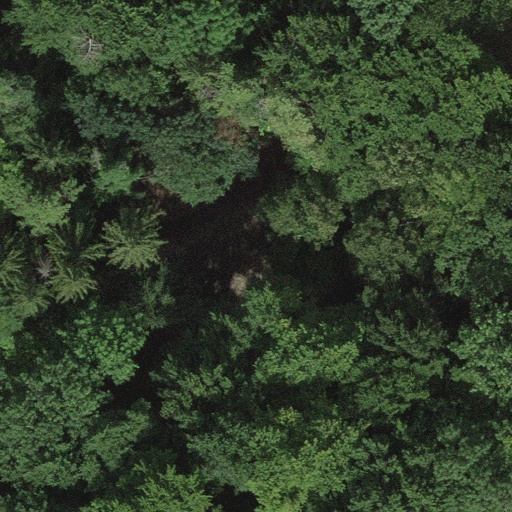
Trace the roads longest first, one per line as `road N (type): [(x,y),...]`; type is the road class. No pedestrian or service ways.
road 1 (track): [(511,107),(210,228),(0,333)]
road 2 (track): [(0,477),(167,339),(281,287)]
road 3 (track): [(511,282),(281,287),(241,268),(210,228)]
